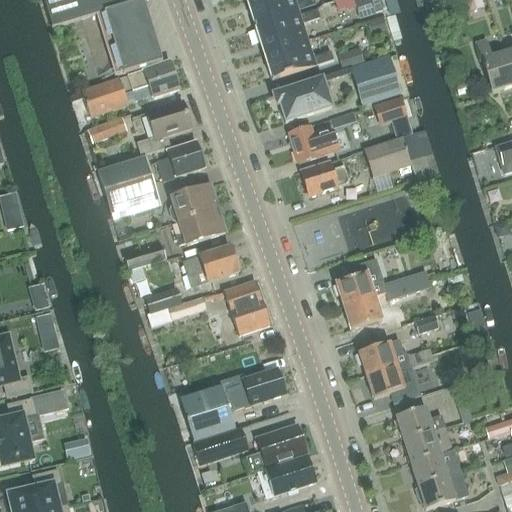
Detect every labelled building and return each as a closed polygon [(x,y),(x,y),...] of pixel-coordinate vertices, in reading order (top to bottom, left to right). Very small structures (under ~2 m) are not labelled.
[(95,17),(143,2),(148,1),(147,0),(42,0),(52,30),(95,17)] [(293,0),(246,0),(245,1),(253,27),(297,13),(297,12),(315,7),(313,0),(304,0),(294,3),(293,0)] [(162,64),(143,2),(95,17),(114,78),(122,75),(122,76),(162,64)] [(298,17),(255,31),(263,57),(307,43),(302,26),(320,20),(317,11),(299,17),(298,17)] [(377,35),(382,23),(368,18),(364,30),(377,35)] [(491,94),(511,87),(511,79),(505,55),(491,59),(486,42),(476,46),(491,94)] [(307,43),(263,57),(271,83),(315,69),(315,68),(333,63),(330,53),(312,59),(307,43)] [(390,60),(352,72),(363,108),(401,97),(390,60)] [(179,92),(169,64),(127,78),(132,94),(148,89),(152,101),(179,92)] [(118,81),(81,94),(90,121),(128,108),(118,81)] [(332,111),(322,82),(275,96),(276,98),(274,98),(277,108),(279,107),(285,126),(332,111)] [(403,101),(379,108),(385,128),(409,121),(403,101)] [(136,145),(140,159),(170,150),(166,138),(190,131),(183,104),(146,115),(154,140),(136,145)] [(354,115),(342,119),(346,130),(357,126),(354,115)] [(99,146),(127,135),(121,120),(93,131),(99,146)] [(309,130),(288,137),(298,168),(340,155),(334,134),(313,141),(309,130)] [(418,135),(364,152),(374,182),(411,170),(415,182),(430,178),(418,135)] [(511,143),(494,149),(499,163),(511,159),(511,143)] [(169,161),(157,166),(163,184),(176,180),(178,182),(186,179),(186,177),(204,171),(195,145),(166,154),(169,161)] [(109,214),(158,198),(146,161),(97,175),(109,214)] [(308,200),(348,188),(342,170),(332,173),(329,166),(300,175),(308,200)] [(179,224),(214,213),(211,205),(215,204),(209,188),(171,200),(173,208),(171,209),(169,213),(172,222),(176,224),(178,223),(179,224)] [(161,208),(158,198),(109,214),(112,225),(161,208)] [(216,221),(214,213),(179,224),(183,237),(177,239),(180,248),(186,246),(186,248),(225,235),(220,219),(216,221)] [(128,273),(165,262),(160,248),(123,260),(128,273)] [(207,286),(238,276),(229,249),(181,264),(186,278),(203,272),(207,286)] [(366,276),(335,286),(343,310),(384,297),(382,291),(380,284),(370,288),(366,276)] [(424,277),(407,283),(411,295),(428,290),(424,277)] [(406,283),(395,287),(399,299),(410,296),(406,283)] [(254,284),(224,294),(239,338),(269,328),(254,284)] [(384,297),(343,310),(350,333),(381,322),(378,312),(389,309),(387,303),(399,299),(395,287),(382,291),(384,297)] [(151,316),(181,306),(176,291),(146,301),(151,316)] [(202,300),(168,312),(171,322),(206,311),(202,300)] [(441,317),(409,327),(413,341),(446,330),(441,317)] [(0,387),(4,387),(7,400),(31,394),(28,379),(19,382),(8,336),(0,338),(0,387)] [(358,356),(365,380),(407,366),(405,360),(408,359),(402,356),(398,343),(389,346),(358,356)] [(429,352),(417,356),(421,368),(433,365),(431,358),(429,352)] [(409,372),(421,368),(417,356),(408,359),(405,360),(407,366),(365,380),(372,402),(404,392),(400,382),(411,378),(409,372)] [(244,411),(285,397),(276,372),(242,383),(245,393),(240,395),(244,411)] [(464,372),(430,382),(434,395),(458,388),(457,385),(467,382),(464,372)] [(462,425),(472,422),(465,401),(481,396),(477,383),(452,390),(456,401),(454,401),(462,425)] [(193,444),(234,431),(221,389),(179,403),(193,444)] [(0,458),(2,468),(32,461),(22,420),(35,417),(32,402),(7,408),(10,421),(0,423),(0,458)] [(404,443),(432,435),(445,431),(441,418),(428,422),(424,411),(396,420),(404,443)] [(511,433),(511,422),(485,431),(488,441),(511,433)] [(297,428),(256,441),(266,470),(306,457),(297,428)] [(240,431),(216,439),(193,447),(200,468),(247,453),(245,445),(240,431)] [(411,467),(439,458),(439,457),(452,453),(449,444),(436,448),(432,435),(404,443),(411,467)] [(273,499),(316,486),(307,458),(276,468),(280,481),(269,484),(273,499)] [(418,490),(461,477),(457,465),(443,469),(439,458),(411,467),(418,490)] [(51,511),(57,510),(52,489),(60,487),(57,473),(32,479),(35,491),(9,497),(12,511),(51,511)] [(428,511),(468,499),(461,477),(418,490),(419,491),(416,493),(419,503),(422,503),(425,511),(428,511)] [(503,500),(511,496),(511,484),(499,489),(503,500)] [(511,508),(511,496),(503,500),(507,511),(511,508)]
